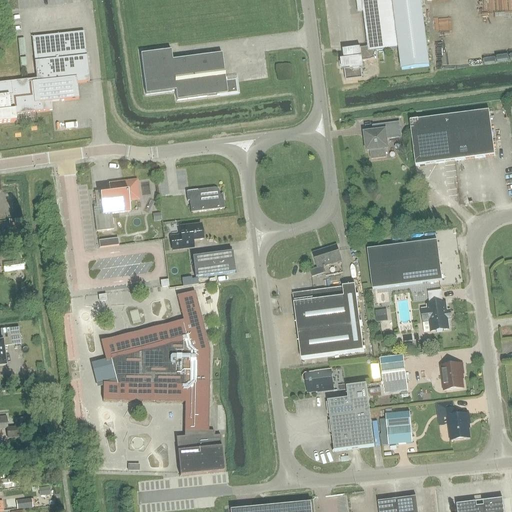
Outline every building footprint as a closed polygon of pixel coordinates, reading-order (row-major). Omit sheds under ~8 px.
[(344,60),(341,61),(342,70),(344,70),(346,81),(362,79),(361,69),(360,69),(359,62),(375,60),(374,52),(399,48),(402,70),(429,67),(420,0),(361,0),(361,1),(358,2),(359,11),(363,10),(367,47),(343,50),(344,60)] [(26,82),(26,81),(0,83),(0,123),(16,122),(15,115),(52,111),(52,103),(79,100),(77,84),(90,83),(84,32),(32,38),(36,83),(27,84),(26,81),(26,82)] [(171,51),(140,55),(146,95),(176,91),(177,101),(217,96),(237,93),(235,80),(225,82),(222,54),(172,61),(171,51)] [(489,111),(410,122),(416,166),(495,156),(489,111)] [(386,139),(401,138),(399,123),(377,126),(378,132),(365,134),(367,151),(370,151),(371,160),(386,159),(385,149),(387,148),(386,139)] [(95,209),(92,209),(95,233),(112,230),(110,214),(130,212),(129,201),(138,200),(136,182),(109,185),(109,191),(93,193),(95,209)] [(214,189),(186,192),(187,202),(189,201),(191,213),(224,209),(223,197),(220,195),(219,195),(219,192),(218,190),(216,189),(214,189)] [(160,213),(153,214),(154,222),(161,221),(160,213)] [(7,225),(8,240),(21,238),(19,224),(7,225)] [(203,240),(201,225),(180,228),(181,236),(171,237),(173,250),(193,248),(192,241),(203,240)] [(99,249),(119,246),(118,239),(99,241),(99,249)] [(442,281),(437,241),(367,250),(372,290),(442,281)] [(317,268),(310,271),(312,278),(325,273),(323,267),(341,261),(337,246),(313,254),(317,268)] [(232,253),(192,258),(195,278),(235,273),(232,253)] [(313,292),(293,294),(301,360),(364,352),(355,287),(313,292)] [(428,309),(422,310),(424,324),(429,323),(431,331),(448,329),(445,304),(442,304),(441,291),(429,293),(430,306),(427,306),(428,309)] [(183,321),(100,342),(105,362),(104,362),(110,384),(103,384),(103,402),(185,403),(184,437),(176,438),(176,442),(178,460),(179,473),(180,477),(202,474),(210,474),(224,472),(223,460),(220,436),(214,436),(214,432),(209,431),(209,398),(210,351),(205,331),(195,292),(177,297),(183,321)] [(386,310),(375,311),(377,322),(388,321),(386,310)] [(2,342),(0,342),(0,366),(5,366),(3,346),(20,344),(18,328),(0,330),(2,342)] [(413,345),(403,346),(404,355),(414,353),(413,345)] [(405,363),(381,367),(385,393),(409,390),(405,363)] [(463,374),(462,364),(441,367),(445,391),(463,389),(461,374),(463,374)] [(334,391),(331,370),(315,372),(315,374),(310,375),(308,374),(305,374),(303,377),(303,380),(306,383),(308,392),(321,391),(322,393),(334,391)] [(334,452),(374,447),(366,385),(346,387),(348,399),(328,402),(334,452)] [(447,410),(448,417),(450,431),(449,432),(450,438),(451,440),(451,441),(469,439),(467,424),(469,424),(468,414),(458,416),(457,409),(447,410)] [(387,429),(411,427),(410,413),(386,416),(387,429)] [(15,427),(28,425),(27,418),(15,419),(15,427)] [(8,438),(26,436),(25,427),(7,429),(8,438)] [(388,446),(413,444),(411,427),(387,429),(388,446)] [(0,489),(23,487),(22,479),(0,481),(0,489)] [(49,487),(40,488),(41,495),(49,494),(49,487)] [(417,511),(416,498),(397,500),(398,511),(417,511)] [(31,499),(16,501),(17,510),(33,508),(31,499)] [(398,511),(397,500),(378,503),(379,511),(398,511)] [(504,511),(503,500),(483,502),(484,507),(477,508),(477,505),(457,508),(457,511),(504,511)] [(312,511),(311,503),(231,511),(312,511)]
